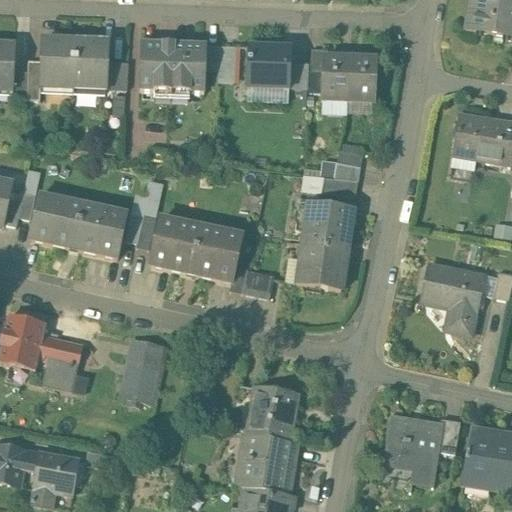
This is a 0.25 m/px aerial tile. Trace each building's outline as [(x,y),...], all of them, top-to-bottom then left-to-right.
[(511,0),(469,0),(464,33),(511,41),(511,0)] [(75,44),(42,42),(41,64),(40,90),(73,92),(75,44)] [(108,45),(75,44),(73,92),(106,93),(107,66),(108,45)] [(206,48),(140,46),(138,94),(204,96),(205,74),(206,48)] [(16,49),(0,48),(0,94),(11,95),(13,95),(14,75),(16,49)] [(218,49),(206,48),(205,74),(216,75),(218,49)] [(235,50),(218,49),(216,75),(216,85),(233,85),(235,50)] [(290,52),(247,50),(246,90),(288,92),(288,91),(289,66),(290,52)] [(322,52),(310,52),(309,76),(321,76),(322,61),(322,52)] [(349,62),(322,61),(321,76),(319,103),(347,105),(349,62)] [(376,63),(349,62),(347,105),(374,106),(376,63)] [(41,64),(27,64),(27,76),(26,103),(39,104),(40,90),(41,64)] [(128,67),(107,66),(106,93),(126,94),(128,67)] [(308,66),(289,66),(288,91),(307,92),(308,66)] [(27,76),(14,75),(13,95),(11,95),(11,105),(26,106),(26,103),(27,76)] [(511,164),(511,132),(490,128),(491,124),(459,118),(451,157),(454,158),(454,154),(470,157),(469,161),(511,169),(511,164)] [(362,158),(338,154),(336,166),(360,170),(362,158)] [(334,166),(322,164),(320,178),(332,180),(334,166)] [(360,170),(336,166),(333,182),(357,184),(360,170)] [(323,181),(303,178),(300,193),(320,196),(323,181)] [(13,190),(0,187),(0,228),(5,229),(5,228),(10,204),(13,190)] [(34,198),(23,196),(21,206),(18,220),(29,223),(34,198)] [(127,218),(83,208),(83,206),(82,205),(82,208),(38,198),(29,242),(117,261),(127,218)] [(21,206),(10,204),(5,228),(16,231),(18,220),(21,206)] [(352,213),(308,206),(302,248),(346,254),(352,213)] [(143,219),(131,216),(125,244),(136,247),(143,219)] [(155,221),(143,219),(136,247),(136,251),(148,254),(155,221)] [(201,230),(200,230),(199,231),(159,223),(149,269),(230,287),(231,287),(235,271),(241,240),(201,231),(201,230)] [(0,231),(0,262),(9,263),(12,233),(0,231)] [(346,254),(302,248),(296,288),(339,295),(346,254)] [(485,280),(428,268),(420,303),(438,306),(438,303),(456,308),(450,334),(470,339),(485,280)] [(246,274),(235,271),(231,287),(230,287),(229,295),(241,297),(246,274)] [(273,279),(246,274),(241,297),(268,303),(273,279)] [(511,285),(511,277),(498,275),(493,301),(508,305),(511,285)] [(45,329),(8,320),(0,356),(0,366),(34,375),(37,363),(43,341),(45,329)] [(82,350),(43,341),(37,363),(48,365),(77,372),(82,350)] [(163,349),(132,343),(120,402),(151,408),(163,349)] [(234,360),(202,355),(199,374),(213,376),(213,372),(231,375),(234,360)] [(77,372),(48,365),(43,385),(72,392),(75,379),(77,372)] [(87,382),(75,379),(72,392),(84,394),(87,382)] [(295,399),(255,392),(247,439),(287,445),(295,399)] [(438,430),(412,426),(412,422),(391,419),(383,465),(413,469),(410,483),(434,486),(439,456),(444,427),(439,426),(438,430)] [(459,430),(444,427),(439,456),(454,458),(459,430)] [(511,438),(471,432),(467,454),(466,453),(465,463),(466,463),(462,487),(463,487),(464,481),(503,488),(502,494),(511,495),(511,438)] [(247,439),(244,438),(239,464),(246,465),(242,491),(269,495),(288,498),(291,478),(286,477),(289,460),(293,461),(295,447),(287,445),(247,439)] [(38,459),(0,451),(0,486),(18,490),(21,474),(35,476),(38,459)] [(115,460),(89,455),(86,467),(113,473),(115,460)] [(78,466),(38,459),(35,476),(33,491),(34,491),(30,508),(50,511),(51,511),(54,495),(72,498),(78,466)] [(269,495),(242,491),(239,511),(282,511),(267,509),(269,495)] [(288,498),(269,495),(267,509),(282,511),(291,511),(294,499),(288,498)]
